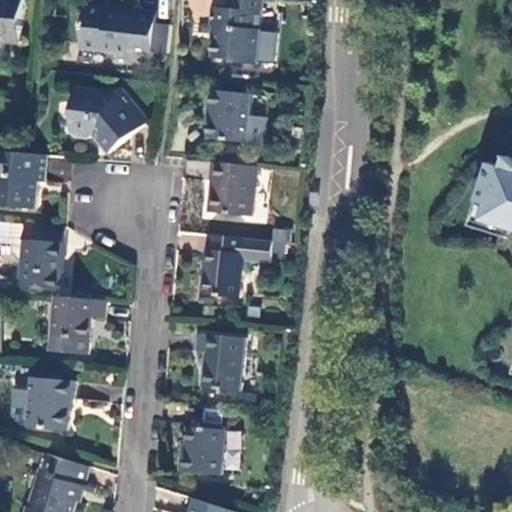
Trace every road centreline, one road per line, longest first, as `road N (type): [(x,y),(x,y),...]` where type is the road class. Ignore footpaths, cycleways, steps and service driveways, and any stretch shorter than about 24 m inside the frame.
road 1 (unclassified): [(352,0),(349,170),(326,296),(315,511)]
road 2 (residential): [(130,204),(156,257),(130,511)]
